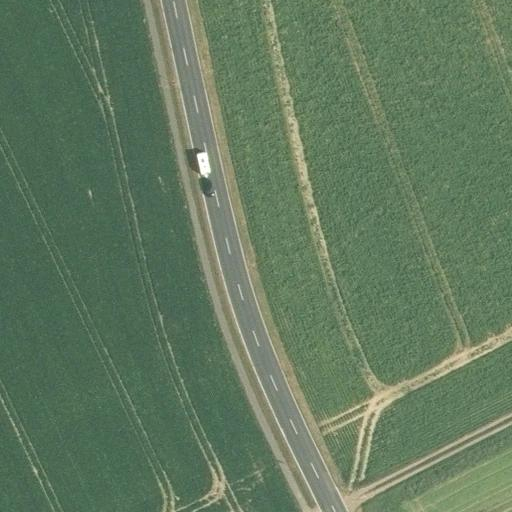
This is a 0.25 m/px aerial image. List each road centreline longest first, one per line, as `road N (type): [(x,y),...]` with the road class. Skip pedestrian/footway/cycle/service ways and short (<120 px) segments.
road 1 (secondary): [(334,511),(248,326),(171,0)]
road 2 (track): [(511,423),(334,510)]
